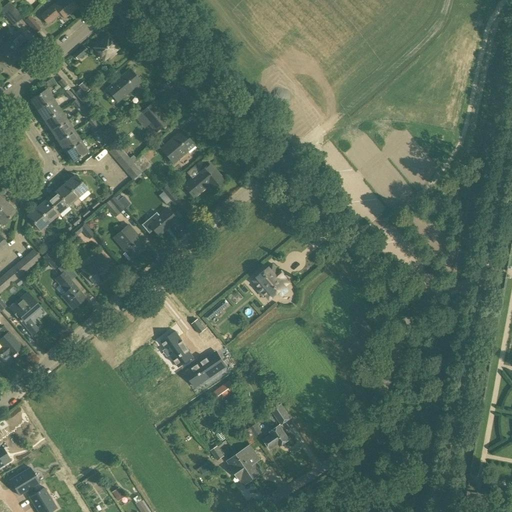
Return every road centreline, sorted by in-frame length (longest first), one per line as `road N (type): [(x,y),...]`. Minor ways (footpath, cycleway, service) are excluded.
road 1 (residential): [(258,511),(359,442),(379,407),(404,324),(397,301),(280,163)]
road 2 (residential): [(0,406),(280,163)]
road 3 (residential): [(280,163),(142,0)]
road 4 (track): [(460,284),(480,287),(511,113)]
road 5 (residential): [(9,90),(47,172),(23,191),(0,176)]
road 6 (residential): [(9,90),(119,0)]
